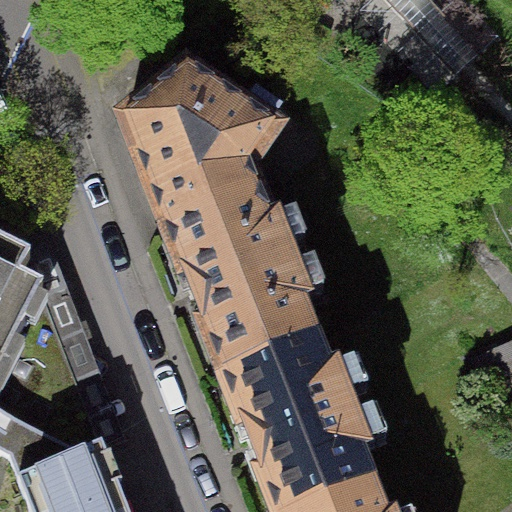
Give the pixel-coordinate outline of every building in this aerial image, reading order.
[(253,193),(247,176),(274,137),(185,76),(125,125),(144,176),(164,227),(253,193)] [(253,193),(164,227),(193,302),(222,377),(311,342),(297,306),(305,303),(275,226),(267,229),(253,193)] [(0,417),(80,459),(101,451),(28,263),(0,248),(0,417)] [(274,511),(314,511),(369,491),(355,456),(363,453),(332,375),(325,378),(311,342),(222,377),(251,451),(274,511)] [(511,343),(477,359),(506,427),(511,424),(511,343)] [(124,511),(101,451),(80,459),(0,417),(0,455),(10,461),(29,511),(124,511)] [(376,511),(369,491),(314,511),(376,511)]
